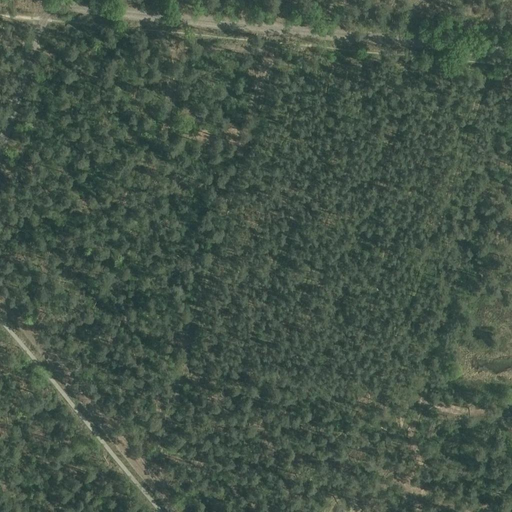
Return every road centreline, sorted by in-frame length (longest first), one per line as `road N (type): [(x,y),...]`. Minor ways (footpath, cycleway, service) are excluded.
road 1 (track): [(511,52),(57,8),(56,0)]
road 2 (track): [(176,511),(0,298)]
road 3 (track): [(0,155),(36,35),(57,8)]
